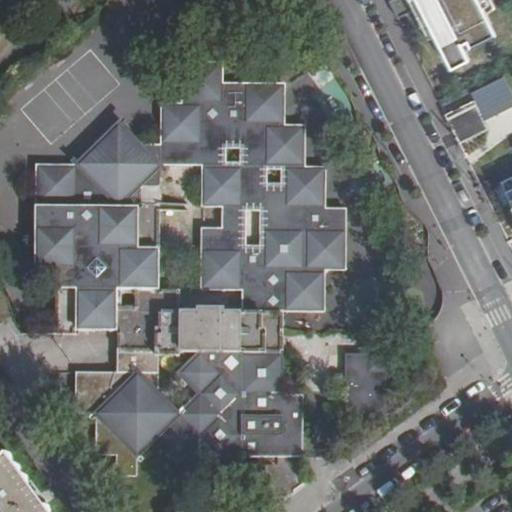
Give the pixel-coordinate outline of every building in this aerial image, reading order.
[(511,0),(390,0),(388,1),(397,19),(414,11),(419,8),(420,8),(434,37),(451,70),(469,60),(465,52),(496,36),(478,0),(511,0)] [(419,8),(414,11),(428,39),(434,37),(419,8)] [(163,105),(163,144),(143,144),(118,122),(76,166),(36,165),(35,269),(53,269),(52,290),(56,291),(56,336),(79,336),(79,331),(118,332),(118,353),(160,353),(160,394),(181,414),(159,437),(197,481),(225,457),(305,458),(305,395),(285,395),(285,311),(328,312),(328,272),(346,272),(347,208),(327,208),(327,170),(307,170),(307,128),(284,128),(285,85),(225,85),(225,63),(183,61),(182,105),(163,105)] [(473,100),(483,120),(511,105),(511,96),(502,76),(470,92),(473,100)] [(473,100),(444,114),(459,144),(488,128),(483,120),(473,100)] [(511,175),(501,181),(511,203),(511,175)] [(157,436),(159,437),(181,414),(160,394),(160,353),(118,353),(118,370),(77,369),(75,416),(96,417),(96,456),(116,457),(116,477),(138,477),(137,455),(157,436)] [(387,418),(387,356),(347,356),(347,418),(387,418)] [(48,511),(8,455),(0,460),(0,511),(48,511)]
